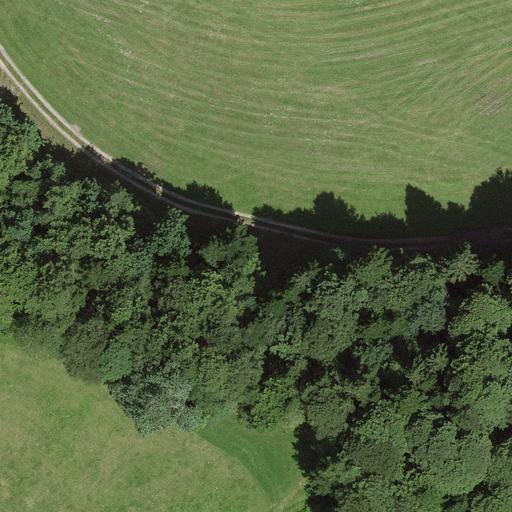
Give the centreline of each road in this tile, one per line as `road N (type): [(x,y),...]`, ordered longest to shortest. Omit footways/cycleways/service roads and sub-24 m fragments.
road 1 (track): [(0,55),(83,144),(196,207),(356,242),(511,235)]
road 2 (track): [(291,511),(408,470),(443,431),(484,348),(511,331)]
